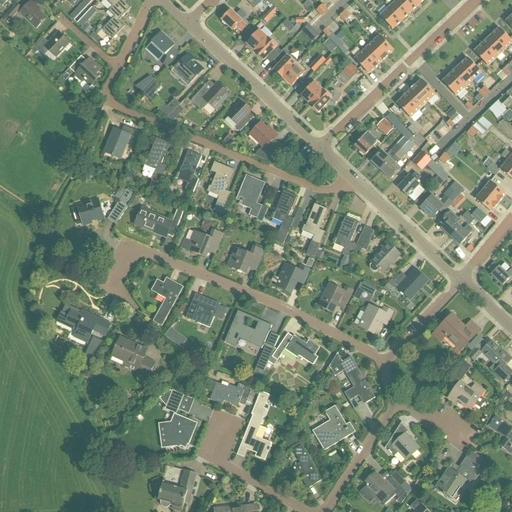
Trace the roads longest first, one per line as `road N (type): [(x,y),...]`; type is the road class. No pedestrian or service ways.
road 1 (residential): [(385,363),(284,306),(140,249),(111,290)]
road 2 (residential): [(351,177),(338,189),(319,189),(105,102),(120,66)]
road 3 (residential): [(319,148),(475,0)]
road 4 (residential): [(319,148),(189,21)]
road 5 (residential): [(229,421),(215,464),(310,511)]
road 6 (residential): [(460,280),(351,177)]
road 7 (residential): [(325,511),(394,407)]
